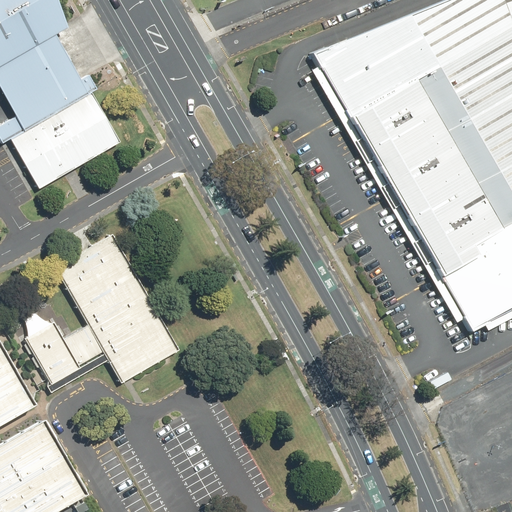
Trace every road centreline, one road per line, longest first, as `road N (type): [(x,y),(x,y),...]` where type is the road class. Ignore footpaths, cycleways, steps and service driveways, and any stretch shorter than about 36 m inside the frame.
road 1 (secondary): [(192,62),(351,336),(434,511)]
road 2 (secondary): [(387,511),(318,360),(160,80)]
